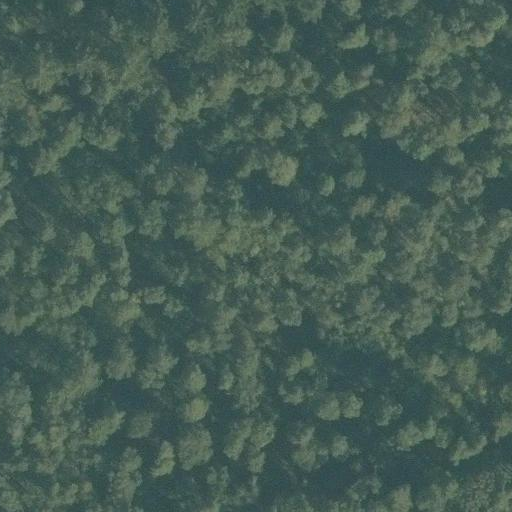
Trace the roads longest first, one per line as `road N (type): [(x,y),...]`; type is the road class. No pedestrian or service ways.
road 1 (track): [(308,511),(148,32)]
road 2 (track): [(0,81),(246,0)]
